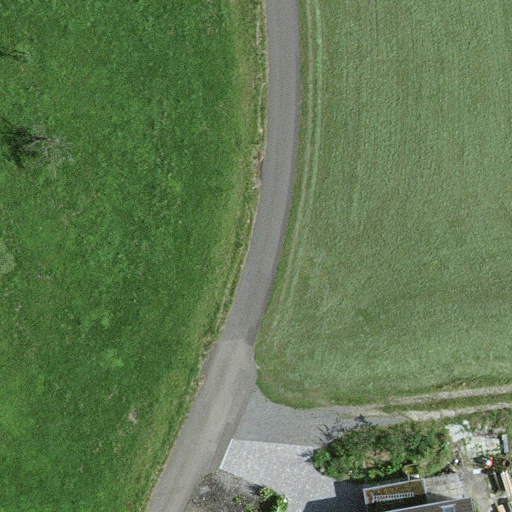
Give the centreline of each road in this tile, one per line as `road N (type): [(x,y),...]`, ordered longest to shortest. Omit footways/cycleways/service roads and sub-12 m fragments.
road 1 (residential): [(169,511),(211,416),(280,192),(277,0)]
road 2 (track): [(211,416),(511,398)]
